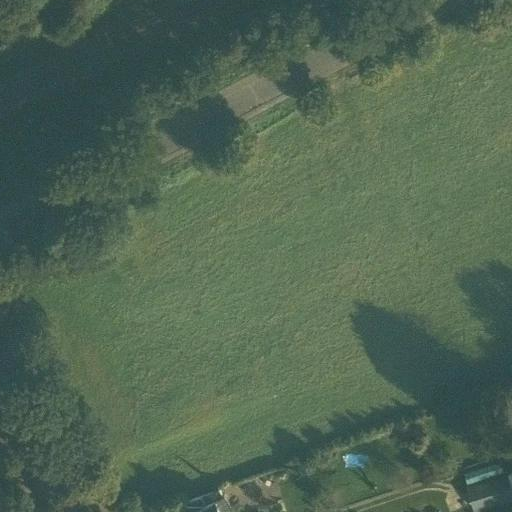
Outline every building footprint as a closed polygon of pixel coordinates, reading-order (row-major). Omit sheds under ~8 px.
[(313,462),(297,467),(300,478),(316,473),(313,462)] [(511,499),(511,495),(506,476),(468,489),(475,511),(511,499)] [(178,504),(181,511),(193,511),(215,500),(223,496),(219,489),(178,504)] [(215,500),(221,511),(223,511),(230,508),(223,496),(215,500)] [(193,511),(221,511),(215,500),(193,511)]
